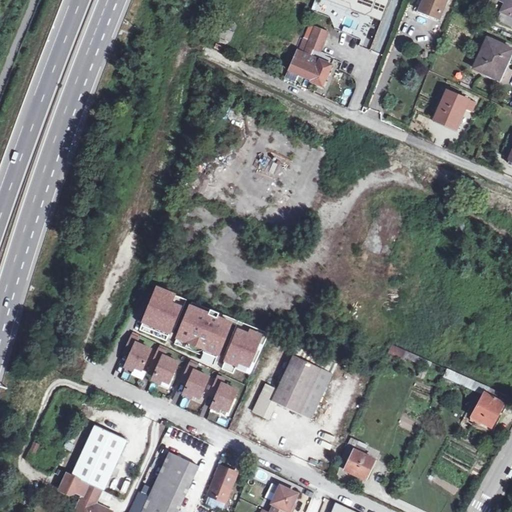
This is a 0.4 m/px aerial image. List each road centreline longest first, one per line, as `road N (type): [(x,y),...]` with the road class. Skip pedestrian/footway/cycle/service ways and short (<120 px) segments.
road 1 (motorway): [(0,325),(112,0)]
road 2 (residential): [(511,185),(213,54)]
road 3 (residential): [(98,379),(381,511)]
road 4 (motorway): [(79,0),(0,214)]
